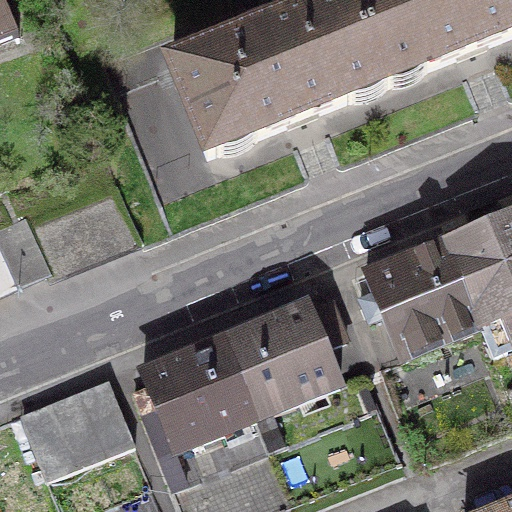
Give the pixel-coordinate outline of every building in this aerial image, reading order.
[(0,0),(0,46),(18,41),(2,0),(0,0)] [(206,162),(386,89),(349,0),(346,0),(169,71),(206,162)] [(511,0),(349,0),(386,89),(511,38),(511,0)] [(0,299),(45,279),(47,284),(139,249),(114,186),(0,230),(0,299)] [(511,222),(467,240),(463,231),(447,237),(451,247),(447,248),(482,332),(494,361),(511,353),(511,222)] [(482,332),(447,248),(366,281),(372,298),(361,303),(369,324),(381,319),(400,365),(482,332)] [(308,311),(224,346),(256,424),(339,390),(308,311)] [(174,458),(186,489),(269,456),(256,424),(224,346),(142,378),(147,391),(134,396),(142,415),(155,410),(174,458)] [(511,353),(494,361),(511,406),(511,353)] [(111,391),(22,426),(46,486),(134,451),(111,391)] [(352,423),(269,456),(291,511),(294,511),(401,470),(378,412),(352,423)] [(291,511),(269,456),(186,489),(171,496),(177,511),(291,511)] [(158,511),(151,493),(104,511),(158,511)]
